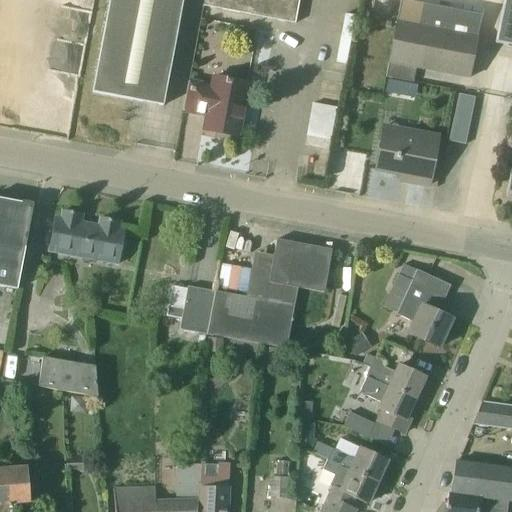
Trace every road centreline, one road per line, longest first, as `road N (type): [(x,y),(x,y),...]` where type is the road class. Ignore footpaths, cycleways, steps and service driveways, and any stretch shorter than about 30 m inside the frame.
road 1 (unclassified): [(511,254),(0,153)]
road 2 (unclassified): [(407,511),(511,268)]
